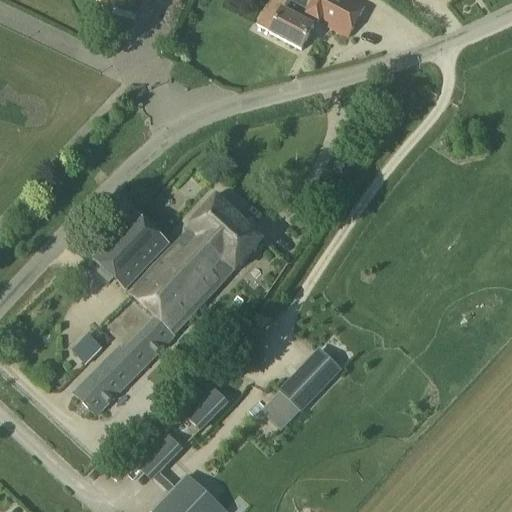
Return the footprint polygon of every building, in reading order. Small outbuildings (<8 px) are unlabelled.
[(282,11),(269,35),(301,52),(314,28),(313,28),(316,22),(347,39),(365,8),(350,0),(314,0),(314,2),(309,0),(296,0),(294,4),(288,1),(283,12),(282,11)] [(188,230),(189,232),(129,296),(156,321),(173,337),(233,272),(235,274),(263,243),(216,199),(188,230)] [(136,216),(92,262),(125,292),(168,246),(136,216)] [(156,321),(124,354),(120,350),(73,396),(95,418),(155,356),(173,337),(156,321)] [(89,338),(72,355),(85,368),(102,351),(89,338)] [(306,364),(268,404),(288,424),(326,383),(306,364)] [(194,403),(211,421),(226,406),(208,388),(194,403)] [(162,435),(147,450),(165,468),(180,452),(162,435)] [(187,511),(203,495),(188,481),(159,511),(187,511)]
